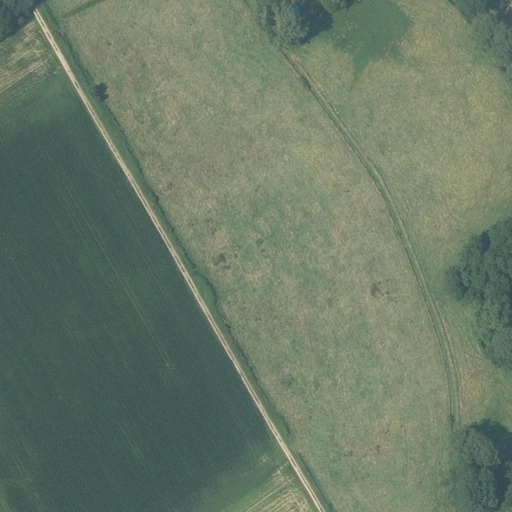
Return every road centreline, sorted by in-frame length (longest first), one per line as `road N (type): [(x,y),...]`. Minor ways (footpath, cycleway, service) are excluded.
road 1 (track): [(28,0),(321,511)]
road 2 (track): [(461,511),(452,376),(429,295),(380,184),(247,0)]
